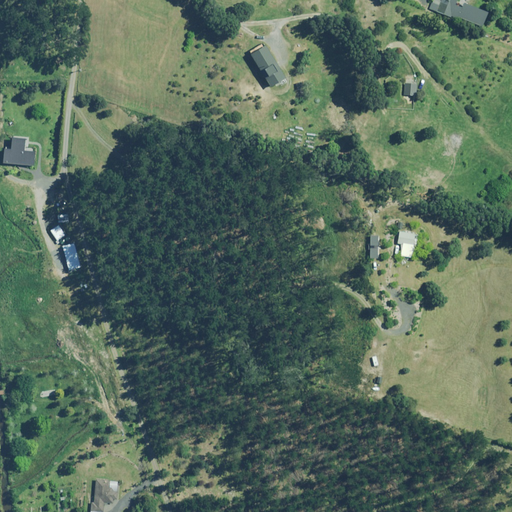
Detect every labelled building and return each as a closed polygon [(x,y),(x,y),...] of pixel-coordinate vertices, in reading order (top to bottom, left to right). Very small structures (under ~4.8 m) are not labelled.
[(444,15),(449,3),(442,0),(434,0),(431,9),(444,15)] [(449,0),(449,3),(444,15),(458,20),(458,18),(483,27),(489,13),(465,4),(463,8),(456,6),(458,1),(455,0),(449,0)] [(287,79),(267,46),(252,56),(271,88),(287,79)] [(416,83),(405,83),(405,94),(416,95),(416,83)] [(36,138),(24,138),(24,141),(19,141),(19,162),(31,163),(31,148),(36,149),(36,138)] [(13,164),(5,163),(3,171),(12,172),(13,164)] [(418,235),(403,233),(400,256),(413,258),(414,246),(416,246),(418,235)] [(112,484),(112,482),(111,481),(97,480),(95,504),(93,504),(93,511),(104,511),(105,506),(108,506),(108,504),(114,504),(114,500),(118,500),(119,492),(119,485),(112,484)]
